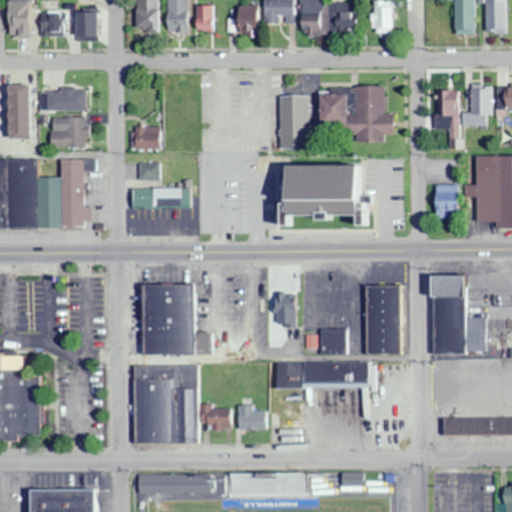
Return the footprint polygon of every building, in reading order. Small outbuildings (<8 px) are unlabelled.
[(140,0),(140,34),(163,34),(163,0),(140,0)] [(171,0),(172,34),(192,34),(192,0),(171,0)] [(268,0),(269,6),(245,6),(245,37),(267,37),(267,20),(299,20),(299,0),(268,0)] [(304,0),(305,36),(363,35),(363,4),(326,4),(326,0),(304,0)] [(458,3),(459,36),(479,36),(478,0),(442,0),(442,3),(458,3)] [(481,0),(481,5),(489,5),(489,36),(510,36),(510,0),(507,0),(491,0),(490,0),(481,0)] [(397,3),(376,3),(376,34),(397,34),(397,3)] [(39,4),(15,4),(15,40),(39,40),(39,4)] [(220,7),(201,7),(201,33),(220,33),(220,7)] [(50,12),(50,37),(68,37),(68,12),(50,12)] [(105,40),(105,14),(83,14),(83,40),(105,40)] [(511,109),(511,87),(499,88),(499,110),(511,109)] [(390,88),(363,88),(363,138),(402,138),(402,117),(390,117),(390,88)] [(467,115),(467,127),(491,127),(491,91),(473,91),(473,115),(467,115)] [(42,113),(91,113),(91,92),(42,92),(42,113)] [(451,131),(451,142),(463,142),(463,92),(439,92),(438,131),(451,131)] [(357,96),(327,96),(327,127),(357,127),(357,96)] [(283,97),(284,151),(314,151),(314,97),(283,97)] [(92,120),(55,120),(55,149),(92,149),(92,120)] [(134,151),(165,151),(165,129),(134,129),(134,151)] [(481,158),(511,157),(511,230),(502,230),(502,222),(482,223),(481,158)] [(41,161),(0,161),(0,228),(93,228),(93,208),(89,208),(88,162),(64,162),(64,180),(41,180),(41,161)] [(162,165),(143,165),(143,181),(162,181),(162,165)] [(376,230),(376,167),(289,167),(289,188),(281,188),(281,228),(306,228),(306,221),(320,221),(320,230),(376,230)] [(194,190),(137,190),(137,210),(194,210),(194,190)] [(436,278),(437,357),(490,357),(489,318),(470,318),(470,298),(475,298),(475,277),(436,278)] [(200,285),(143,285),(143,356),(200,356),(200,285)] [(371,356),(406,355),(406,287),(371,287),(371,356)] [(278,295),(278,327),(301,327),(301,295),(278,295)] [(323,332),(323,357),(349,357),(349,332),(323,332)] [(0,436),(46,436),(45,376),(30,377),(30,356),(0,356),(0,436)] [(280,390),(376,390),(376,363),(279,364),(280,390)] [(137,445),(201,445),(201,367),(137,367),(137,445)] [(241,407),(241,432),(269,432),(269,412),(256,412),(256,407),(241,407)] [(206,431),(235,431),(235,408),(206,408),(206,431)] [(304,408),(274,408),(274,431),(304,431),(304,408)] [(511,418),(448,420),(448,437),(511,435),(511,418)] [(143,495),(214,495),(214,476),(142,476),(143,495)] [(100,511),(100,491),(33,491),(33,511),(100,511)]
